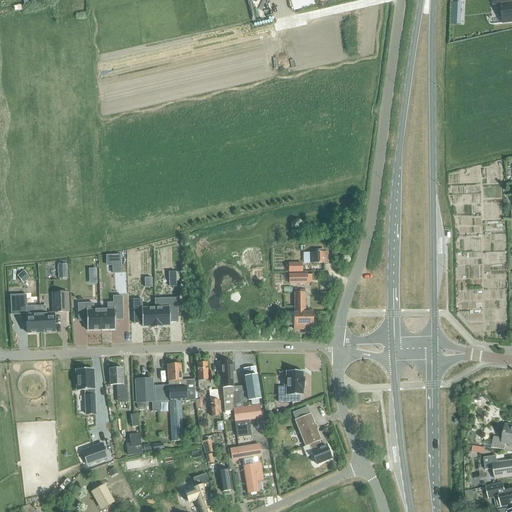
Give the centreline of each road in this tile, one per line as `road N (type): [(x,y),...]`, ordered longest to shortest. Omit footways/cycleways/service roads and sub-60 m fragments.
road 1 (secondary): [(423,0),(400,137),(391,350)]
road 2 (secondary): [(435,351),(431,0)]
road 3 (unclassified): [(336,346),(0,356)]
road 4 (unclassified): [(341,314),(373,218),(401,0)]
road 5 (secondary): [(391,350),(409,511)]
road 6 (secondary): [(438,511),(435,351)]
